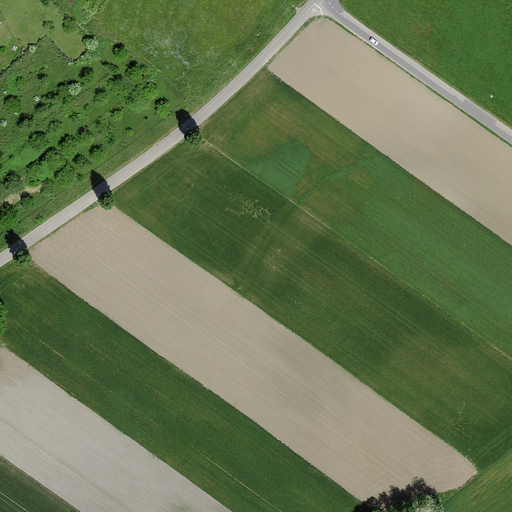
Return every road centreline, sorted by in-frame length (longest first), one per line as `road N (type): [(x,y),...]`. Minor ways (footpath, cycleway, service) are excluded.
road 1 (tertiary): [(316,0),(212,109),(0,261)]
road 2 (tertiary): [(324,0),(511,134)]
